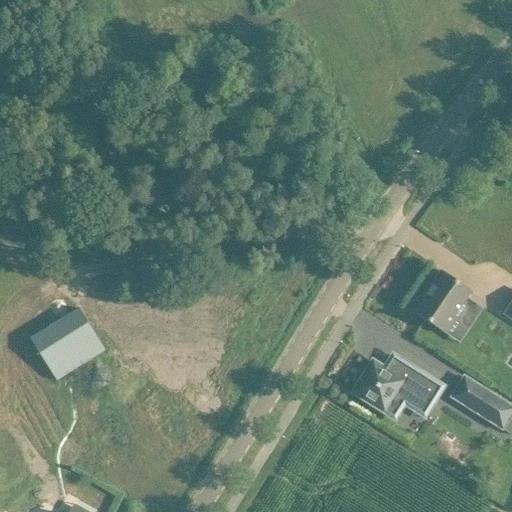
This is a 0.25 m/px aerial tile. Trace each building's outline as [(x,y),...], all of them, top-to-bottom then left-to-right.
[(427,300),(417,315),(446,335),(458,318),(455,316),(472,292),(442,271),(424,297),(427,300)] [(79,310),(34,339),(58,382),(105,352),(79,310)] [(511,328),(507,326),(483,374),(511,388),(511,328)] [(442,388),(394,358),(385,371),(373,363),(354,393),(384,412),(399,388),(430,408),(442,388)] [(511,413),(511,407),(465,378),(453,398),(502,429),(511,413)] [(0,431),(0,495),(10,511),(18,511),(41,498),(0,431)]
